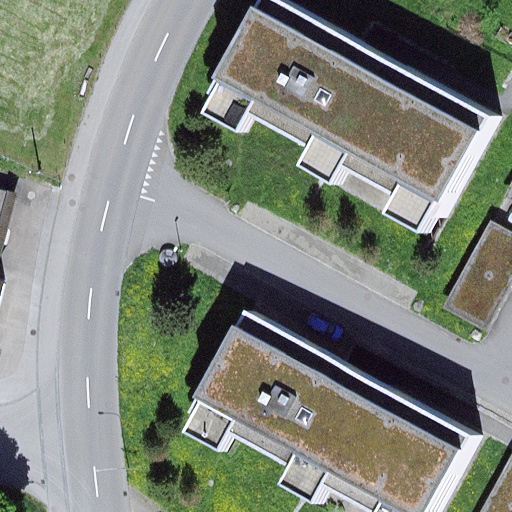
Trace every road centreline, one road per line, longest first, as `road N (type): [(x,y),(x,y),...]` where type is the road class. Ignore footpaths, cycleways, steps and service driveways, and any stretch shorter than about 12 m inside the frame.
road 1 (residential): [(113,181),(511,389)]
road 2 (tertiary): [(90,431),(90,303),(113,181)]
road 3 (tertiary): [(113,181),(185,0)]
